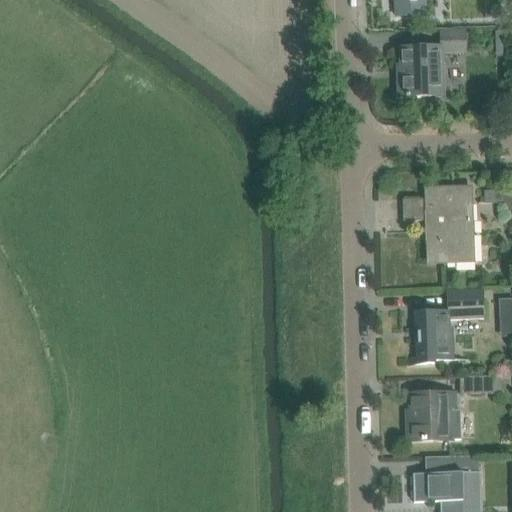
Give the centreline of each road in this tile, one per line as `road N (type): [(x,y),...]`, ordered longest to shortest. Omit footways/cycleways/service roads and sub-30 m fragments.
road 1 (residential): [(366,511),(356,152)]
road 2 (residential): [(356,152),(511,149)]
road 3 (residential): [(356,152),(353,0)]
